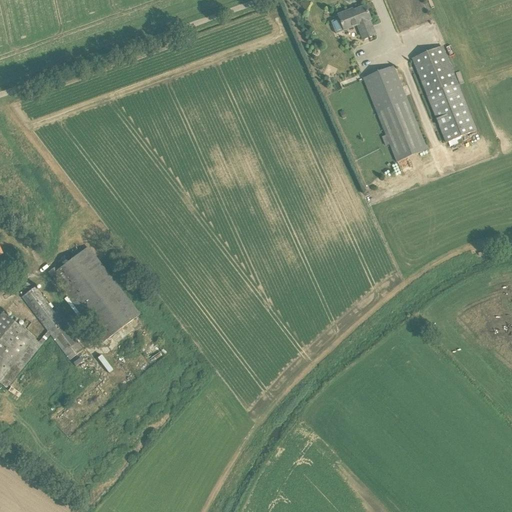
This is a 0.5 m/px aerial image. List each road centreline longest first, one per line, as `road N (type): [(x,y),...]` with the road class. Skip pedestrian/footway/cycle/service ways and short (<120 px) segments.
road 1 (track): [(211,511),(251,441),(327,354),(437,265),(511,237)]
road 2 (unclassified): [(0,99),(269,0)]
